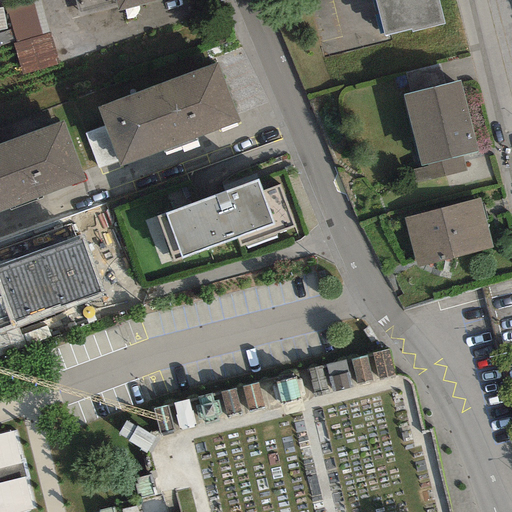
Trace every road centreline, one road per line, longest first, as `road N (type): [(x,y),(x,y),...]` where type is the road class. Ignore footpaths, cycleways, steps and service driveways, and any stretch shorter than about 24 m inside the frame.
road 1 (residential): [(494,511),(481,463),(429,367),(376,298),(247,0)]
road 2 (unknown): [(0,219),(290,105)]
road 3 (residential): [(472,0),(511,162)]
